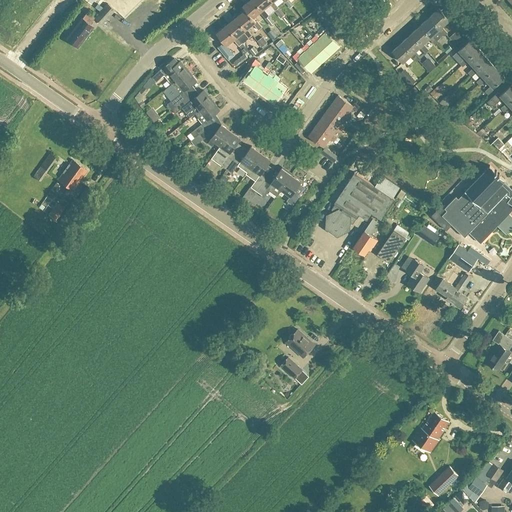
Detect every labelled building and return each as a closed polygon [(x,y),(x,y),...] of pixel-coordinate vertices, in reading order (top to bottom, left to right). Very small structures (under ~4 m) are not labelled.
[(265,19),(269,16),(264,9),(263,10),(254,0),(250,0),(243,6),(246,10),(253,18),(260,12),(265,19)] [(254,0),(263,10),(264,9),(270,4),(275,11),(279,8),(273,1),(272,2),(270,0),(254,0)] [(293,6),(289,0),(285,3),(290,8),(293,6)] [(90,25),(94,19),(101,25),(115,10),(107,3),(94,18),(87,12),(66,39),(77,47),(92,27),(90,25)] [(440,28),(442,27),(448,22),(453,28),(456,25),(450,18),(454,15),(446,6),(441,10),(439,8),(430,17),(440,28)] [(285,15),(279,8),(275,11),(280,18),(285,15)] [(316,13),(321,20),(327,14),(322,8),(316,13)] [(246,10),(236,18),(246,30),(247,29),(253,24),(258,31),(262,28),(257,21),(256,21),(253,18),(246,10)] [(275,23),(269,16),(265,19),(271,26),(275,23)] [(431,37),(432,36),(438,30),(444,36),(447,33),(442,27),(440,28),(430,17),(420,25),(431,37)] [(236,38),(237,37),(243,32),(248,38),(252,35),(247,29),(246,30),(236,18),(226,25),(236,38)] [(216,33),(223,42),(226,46),(233,40),(239,46),(242,43),(237,37),(236,38),(226,25),(216,33)] [(422,45),(423,44),(429,39),(434,45),(438,42),(432,36),(431,37),(420,25),(411,34),(422,45)] [(456,44),(463,37),(456,30),(449,37),(456,44)] [(314,38),(329,55),(339,46),(326,32),(319,39),(316,36),(314,38)] [(412,54),(414,53),(420,47),(425,53),(429,50),(423,44),(422,45),(411,34),(402,42),(412,54)] [(262,47),(268,43),(263,37),(258,41),(262,47)] [(304,46),(320,64),(329,55),(314,38),(311,40),(314,43),(310,48),(307,44),(304,46)] [(284,53),(290,50),(285,40),(278,43),(284,53)] [(467,60),(479,49),(470,40),(459,50),(465,58),(459,63),(462,67),(469,61),(467,60)] [(218,47),(224,55),(228,60),(234,56),(226,46),(223,42),(218,47)] [(412,54),(402,42),(392,51),(403,63),(410,56),(416,62),(419,59),(414,53),(412,54)] [(253,45),(248,49),(253,56),(258,51),(253,45)] [(320,64),(304,46),(302,48),(305,52),(300,56),(297,53),(293,57),(297,61),(299,59),(311,72),(320,64)] [(467,60),(469,61),(474,67),(468,73),(471,76),(477,70),(476,69),(487,59),(479,49),(467,60)] [(432,70),(439,63),(429,52),(421,59),(432,70)] [(233,63),(236,67),(247,58),(244,54),(233,63)] [(164,75),(168,80),(172,84),(188,71),(180,61),(178,63),(174,58),(161,68),(152,77),(156,82),(164,75)] [(484,78),(496,68),(487,59),(476,69),(477,70),(483,76),(476,82),(479,85),(486,80),(484,78)] [(254,88),(267,69),(265,67),(262,71),(257,67),(260,64),(255,60),(251,65),(254,67),(243,81),(254,88)] [(484,78),(486,80),(491,86),(485,91),(488,94),(494,89),(493,88),(504,77),(496,68),(484,78)] [(254,88),(264,96),(278,77),(275,75),(273,79),(267,75),(270,71),(267,69),(254,88)] [(196,81),(188,71),(172,84),(175,88),(179,94),(167,104),(171,109),(180,102),(188,95),(185,90),(192,85),(196,81)] [(278,77),(264,96),(274,103),(286,88),(277,82),(280,79),(278,77)] [(509,105),(511,101),(511,85),(500,95),(498,92),(487,102),(492,107),(502,97),(507,103),(501,108),(504,112),(510,106),(509,105)] [(190,117),(195,113),(211,100),(203,90),(199,94),(192,99),(188,95),(180,102),(184,106),(182,107),(190,117)] [(331,106),(350,119),(351,117),(348,114),(352,109),(356,112),(360,107),(355,103),(353,106),(338,96),(331,106)] [(445,97),(440,102),(445,108),(450,103),(445,97)] [(207,120),(219,110),(211,100),(195,113),(198,117),(197,118),(202,124),(191,133),(195,138),(198,135),(209,126),(211,125),(207,120)] [(147,109),(154,119),(160,115),(153,105),(147,109)] [(324,116),(342,129),(344,127),(340,124),(344,119),(348,122),(350,119),(331,106),(324,116)] [(316,126),(335,139),(337,137),(333,134),(337,129),(340,132),(342,129),(324,116),(316,126)] [(220,146),(231,131),(221,124),(208,143),(212,146),(215,142),(220,146)] [(209,126),(198,135),(203,140),(213,132),(209,126)] [(335,139),(316,126),(308,137),(323,148),(329,139),(333,142),(335,139)] [(226,169),(235,157),(230,153),(241,138),(231,131),(220,146),(214,154),(224,161),(221,165),(226,169)] [(500,150),(505,145),(498,138),(493,143),(500,150)] [(506,153),(511,145),(511,143),(508,141),(502,149),(506,153)] [(247,172),(261,153),(251,146),(241,161),(235,157),(226,169),(232,173),(237,166),(247,172)] [(40,181),(57,158),(50,153),(33,176),(40,181)] [(257,191),(266,179),(260,175),(271,160),(261,153),(247,172),(246,174),(255,181),(251,187),(257,191)] [(329,159),(334,163),(338,157),(333,154),(329,159)] [(58,180),(68,188),(65,193),(73,199),(80,190),(75,186),(87,170),(72,160),(58,180)] [(480,206),(504,182),(505,181),(506,181),(499,175),(500,174),(497,171),(496,171),(490,165),(465,191),(480,206)] [(266,179),(257,191),(262,195),(262,196),(264,198),(269,191),(276,196),(281,189),(291,175),(281,168),(271,183),(266,179)] [(381,220),(395,199),(354,172),(334,203),(335,204),(331,210),(333,213),(327,216),(326,229),(337,236),(348,230),(349,224),(353,224),(357,218),(359,215),(367,220),(372,213),(381,220)] [(281,189),(290,196),(287,201),(293,205),(299,196),(293,192),(301,182),(291,175),(281,189)] [(511,189),(504,182),(480,206),(465,191),(458,198),(456,196),(445,207),(443,204),(431,216),(446,230),(452,224),(465,237),(469,232),(481,243),(495,228),(498,225),(506,234),(511,227),(511,217),(509,214),(511,210),(511,189)] [(85,200),(93,190),(87,186),(79,196),(80,196),(75,203),(74,202),(59,222),(65,226),(84,200),(85,200)] [(56,220),(57,220),(65,208),(56,203),(48,214),(56,220)] [(370,249),(377,239),(374,237),(375,235),(372,233),(379,224),(372,219),(354,247),(365,255),(369,248),(370,249)] [(433,244),(439,235),(424,224),(417,233),(433,244)] [(389,262),(406,238),(394,230),(377,254),(389,262)] [(449,258),(469,272),(478,259),(458,245),(449,258)] [(468,251),(478,258),(487,265),(490,261),(470,247),(468,251)] [(414,276),(408,284),(419,291),(428,277),(419,271),(423,265),(415,260),(407,271),(414,276)] [(461,293),(472,277),(466,273),(455,288),(443,279),(437,288),(447,296),(446,298),(460,308),(467,298),(461,293)] [(320,315),(324,309),(317,304),(313,310),(320,315)] [(303,357),(314,345),(297,329),(284,344),(284,345),(288,341),(294,346),(293,348),(303,357)] [(504,362),(511,352),(508,350),(511,344),(511,341),(507,338),(502,346),(498,344),(490,356),(491,357),(487,363),(498,370),(499,369),(502,370),(506,364),(504,362)] [(302,370),(296,365),(288,357),(280,365),(294,378),(302,370)] [(298,377),(304,383),(311,376),(304,370),(298,377)] [(449,422),(434,412),(422,429),(421,428),(413,440),(430,452),(438,440),(437,439),(449,422)] [(491,488),(496,481),(486,474),(492,466),(488,463),(463,488),(474,501),(486,484),(491,488)] [(496,481),(502,472),(493,465),(492,466),(486,474),(496,481)] [(458,475),(450,466),(430,486),(438,494),(458,475)] [(511,470),(508,477),(505,476),(498,486),(507,492),(511,485),(511,470)] [(426,495),(420,501),(428,510),(434,504),(426,495)] [(458,511),(461,511),(466,507),(458,498),(451,504),(458,511)]
